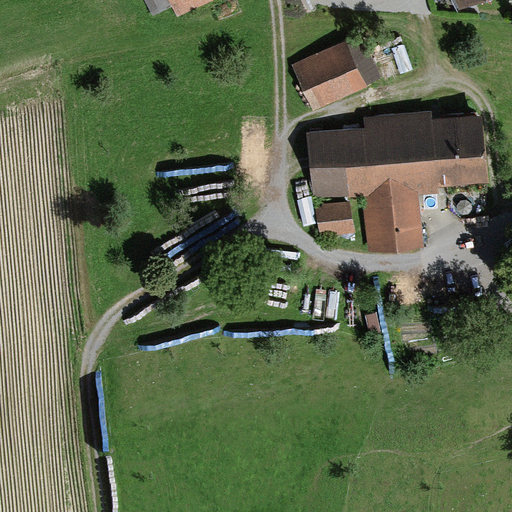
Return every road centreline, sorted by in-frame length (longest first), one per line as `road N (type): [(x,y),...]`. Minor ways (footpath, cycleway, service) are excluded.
road 1 (track): [(97,511),(86,371),(94,342),(113,319),(268,217)]
road 2 (track): [(268,217),(282,138),(275,0)]
